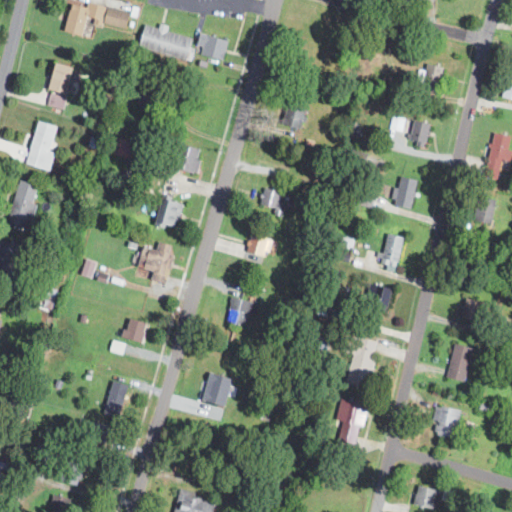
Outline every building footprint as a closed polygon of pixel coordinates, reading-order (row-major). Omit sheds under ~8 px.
[(84,36),(88,20),(128,29),(132,13),(90,3),(89,7),(73,4),(66,32),(84,36)] [(195,37),(146,25),(140,49),(189,61),(195,37)] [(224,61),(230,41),(202,34),(197,53),(224,61)] [(74,67),(55,64),(50,106),(68,109),(74,67)] [(445,67),(428,64),(423,91),(439,94),(445,67)] [(499,96),(511,98),(511,73),(504,72),(499,96)] [(304,131),(309,103),(289,100),(284,128),(304,131)] [(58,127),(39,121),(27,165),(51,171),(56,153),(51,152),(58,127)] [(411,142),(426,146),(432,126),(417,122),(411,142)] [(486,177),(504,181),(511,145),(511,136),(495,133),(486,177)] [(198,173),(203,150),(182,146),(180,155),(173,154),(170,167),(198,173)] [(413,209),(419,181),(401,178),(395,205),(413,209)] [(41,187),(20,181),(9,223),(30,228),(41,187)] [(284,212),(288,194),(266,188),(261,207),(284,212)] [(378,192),(356,188),(353,203),(374,208),(378,192)] [(495,225),(498,191),(480,190),(478,223),(495,225)] [(164,195),(156,225),(177,231),(185,201),(164,195)] [(273,235),(253,231),(249,253),(270,257),(273,235)] [(387,232),(380,263),(394,267),(402,236),(387,232)] [(175,245),(159,242),(158,250),(145,248),(139,276),(168,282),(175,245)] [(338,270),(327,267),(323,284),(334,287),(338,270)] [(388,313),(394,289),(368,282),(362,306),(388,313)] [(261,305),(232,296),(224,322),(244,328),(249,314),(257,316),(261,305)] [(463,318),(485,323),(490,304),(467,298),(463,318)] [(125,338),(143,343),(148,324),(130,318),(125,338)] [(368,389),(379,342),(358,337),(347,384),(368,389)] [(474,348),(457,345),(449,378),(466,382),(474,348)] [(204,373),(199,400),(223,405),(228,377),(204,373)] [(130,386),(115,381),(104,414),(119,419),(130,386)] [(198,408),(215,413),(217,406),(201,401),(198,408)] [(339,441),(360,444),(366,404),(344,401),(339,441)] [(459,440),(466,412),(439,406),(432,434),(459,440)] [(78,436),(109,444),(113,428),(83,419),(78,436)] [(60,477),(76,487),(93,459),(76,449),(60,477)] [(442,489),(420,484),(416,503),(438,509),(442,489)] [(215,511),(218,498),(179,491),(174,511),(215,511)]
